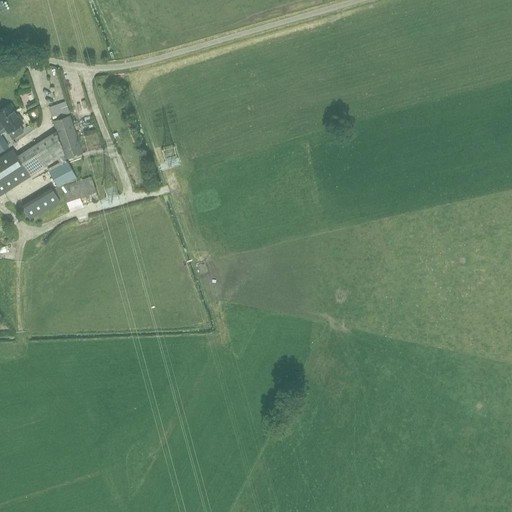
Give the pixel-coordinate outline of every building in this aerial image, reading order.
[(35,103),(44,99),(38,89),(30,93),(35,103)] [(71,114),(71,115),(66,101),(49,107),(54,120),(52,121),(56,131),(64,155),(65,159),(84,153),(71,114)] [(0,120),(5,127),(8,133),(16,127),(23,122),(17,113),(11,104),(3,109),(0,111),(0,120)] [(56,131),(18,156),(31,176),(64,155),(56,131)] [(182,155),(180,144),(168,146),(171,158),(182,155)] [(0,156),(0,196),(31,176),(18,156),(13,148),(0,156)] [(57,188),(77,177),(67,160),(48,171),(57,188)] [(99,197),(91,176),(61,187),(63,191),(57,193),(63,209),(69,207),(69,208),(87,201),(85,198),(90,196),(92,199),(99,197)] [(8,255),(17,252),(15,246),(7,249),(8,255)]
